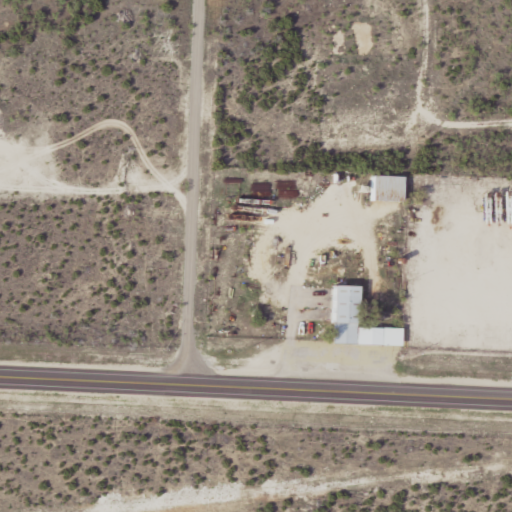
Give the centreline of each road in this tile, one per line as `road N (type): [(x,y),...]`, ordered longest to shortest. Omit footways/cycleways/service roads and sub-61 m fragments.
road 1 (secondary): [(0,381),(511,401)]
road 2 (track): [(206,0),(185,391)]
